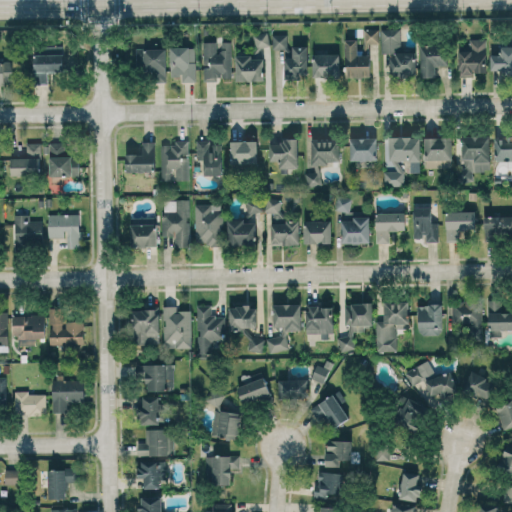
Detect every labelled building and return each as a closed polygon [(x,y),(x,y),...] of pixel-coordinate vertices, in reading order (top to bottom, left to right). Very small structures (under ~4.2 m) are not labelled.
[(400,28),(381,29),(381,54),(389,54),(390,77),(416,76),(416,49),(401,49),(400,28)] [(378,29),(364,29),(364,45),(379,44),(378,29)] [(262,46),(270,46),(269,32),(254,33),(255,52),(262,51),(262,46)] [(273,34),(272,48),(287,49),(288,35),(273,34)] [(458,50),(459,76),(473,75),(473,73),(487,72),(486,38),(468,39),(469,50),(458,50)] [(370,55),(358,55),(357,39),(345,40),(345,78),(371,77),(370,55)] [(232,79),(231,41),(219,42),(219,41),(203,42),(204,80),(232,79)] [(420,45),(421,78),(436,77),(435,66),(448,66),(447,44),(420,45)] [(511,72),(511,45),(500,45),(500,54),(490,54),(490,72),(511,72)] [(64,71),(63,46),(34,46),(35,84),(48,84),(48,71),(64,71)] [(308,78),(308,46),(292,46),(292,57),(285,57),(285,78),(308,78)] [(196,81),(196,47),(170,47),(170,77),(180,77),(180,82),(196,81)] [(166,48),(136,49),(136,71),(151,70),(151,82),(167,81),(166,48)] [(340,54),(314,53),(313,77),(339,77),(340,54)] [(236,55),(236,81),(265,81),(264,58),(253,58),(253,55),(236,55)] [(0,61),(0,84),(12,84),(12,61),(0,61)] [(490,135),(462,136),(462,172),(490,171),(490,135)] [(511,160),(511,136),(494,136),(495,160),(511,160)] [(377,138),(350,137),(350,160),(377,160),(377,138)] [(385,137),(385,186),(402,186),(402,160),(411,160),(411,172),(420,172),(420,137),(385,137)] [(425,168),(452,167),(452,137),(425,137),(425,168)] [(298,168),(298,138),(281,138),(281,143),(269,144),(270,161),(279,161),(279,168),(298,168)] [(312,138),(311,165),(339,166),(340,139),(312,138)] [(188,140),(174,141),(174,145),(160,145),(161,180),(189,179),(188,140)] [(222,145),(211,144),(211,140),(197,140),(196,160),(204,160),(204,175),(221,175),(222,145)] [(230,163),(257,163),(257,140),(230,141),(230,163)] [(126,154),(126,173),(155,173),(155,141),(142,141),(142,154),(126,154)] [(11,158),(11,176),(41,175),(40,142),(26,143),(27,157),(11,158)] [(49,142),(49,176),(79,176),(79,155),(68,155),(67,142),(49,142)] [(308,185),(321,185),(320,166),(307,166),(308,185)] [(335,210),(350,212),(351,198),(336,196),(335,210)] [(190,247),(191,199),(176,199),(175,211),(162,211),(162,236),(175,236),(175,247),(190,247)] [(280,212),(281,199),(266,199),(265,212),(280,212)] [(263,202),(247,201),(246,221),(262,222),(263,202)] [(195,246),(222,245),(222,204),(195,205),(195,246)] [(414,240),(438,239),(437,206),(413,207),(414,240)] [(361,212),(343,211),(342,243),(369,243),(370,216),(361,216),(361,212)] [(475,212),(446,211),(446,240),(459,241),(460,229),(475,230),(475,212)] [(376,212),(376,243),(389,243),(389,231),(405,230),(405,212),(376,212)] [(80,213),(48,214),(48,237),(66,237),(66,248),(81,248),(80,213)] [(29,214),(14,215),(15,247),(42,246),(42,220),(29,220),(29,214)] [(485,239),(511,238),(511,215),(484,216),(485,239)] [(256,223),(245,223),(245,219),(228,219),(227,246),(256,246),(256,223)] [(300,244),(299,220),(271,221),(271,245),(300,244)] [(331,243),(331,220),(304,221),(304,244),(331,243)] [(158,246),(157,224),(131,224),(131,247),(158,246)] [(488,330),(511,329),(511,311),(505,312),(505,300),(488,300),(488,330)] [(453,326),(468,325),(469,337),(483,337),(482,301),(452,302),(453,326)] [(376,321),(376,351),(397,351),(396,328),(409,328),(409,302),(383,302),(384,320),(376,321)] [(372,325),(373,303),(345,303),(344,325),(348,325),(348,336),(339,336),(339,350),(353,350),(354,331),(365,331),(365,325),(372,325)] [(301,304),(274,304),(274,333),(268,333),(268,350),(287,350),(287,330),(301,330),(301,304)] [(442,304),(417,305),(418,335),(443,334),(442,304)] [(192,347),(191,310),(177,310),(177,305),(163,306),(164,348),(192,347)] [(196,305),(197,354),(211,353),(211,342),(225,341),(225,316),(211,316),(211,305),(196,305)] [(305,333),(321,334),(321,339),(332,339),(333,306),(306,305),(305,333)] [(257,306),(229,306),(229,329),(257,328),(257,306)] [(83,321),(63,321),(63,308),(49,308),(50,345),(84,344),(83,321)] [(135,309),(135,344),(158,345),(159,309),(135,309)] [(0,344),(8,345),(8,311),(0,311),(0,344)] [(12,315),(12,336),(18,335),(18,345),(36,345),(36,338),(45,338),(45,314),(12,315)] [(263,352),(263,337),(248,336),(248,351),(263,352)] [(412,385),(424,380),(434,402),(459,390),(450,371),(437,377),(429,360),(405,371),(412,385)] [(174,364),(137,364),(137,378),(147,378),(147,390),(174,389),(174,364)] [(324,383),(329,369),(316,364),(311,378),(324,383)] [(465,394),(493,397),(495,377),(468,374),(465,394)] [(243,404),(270,394),(264,377),(237,387),(243,404)] [(84,379),(53,378),(53,412),(67,413),(67,402),(84,402),(84,379)] [(278,380),(279,399),(309,398),(308,379),(278,380)] [(221,410),(224,390),(209,389),(207,405),(215,406),(212,435),(238,438),(240,413),(221,410)] [(340,404),(346,401),(339,390),(311,408),(327,432),(349,418),(340,404)] [(46,393),(15,392),(14,415),(46,415),(46,393)] [(158,424),(159,397),(140,396),(139,424),(158,424)] [(417,433),(429,407),(405,397),(394,423),(417,433)] [(511,400),(497,403),(501,427),(511,425),(511,400)] [(168,428),(148,429),(148,438),(138,438),(139,450),(149,450),(149,455),(174,454),(174,437),(168,438),(168,428)] [(352,441),(326,440),(325,466),(340,466),(340,460),(351,460),(352,441)] [(511,474),(511,445),(505,444),(498,471),(511,474)] [(240,456),(209,455),(208,484),(231,484),(231,469),(240,469),(240,456)] [(144,488),(160,488),(160,479),(164,479),(164,460),(139,460),(139,478),(144,478),(144,488)] [(49,499),(66,498),(66,482),(80,482),(79,468),(48,469),(49,499)] [(5,484),(18,484),(18,469),(5,469),(5,484)] [(48,486),(47,470),(40,470),(40,487),(48,486)] [(344,473),(319,471),(318,485),(314,485),(314,495),(342,496),(344,473)] [(419,473),(403,471),(398,498),(419,501),(422,484),(417,483),(419,473)] [(503,502),(511,502),(511,485),(505,485),(503,502)] [(174,511),(175,511),(162,511),(162,497),(140,496),(139,511),(174,511)] [(498,511),(499,503),(478,501),(476,511),(498,511)] [(213,511),(233,511),(234,503),(214,503),(213,511)] [(414,511),(415,504),(392,503),(391,511),(414,511)]
